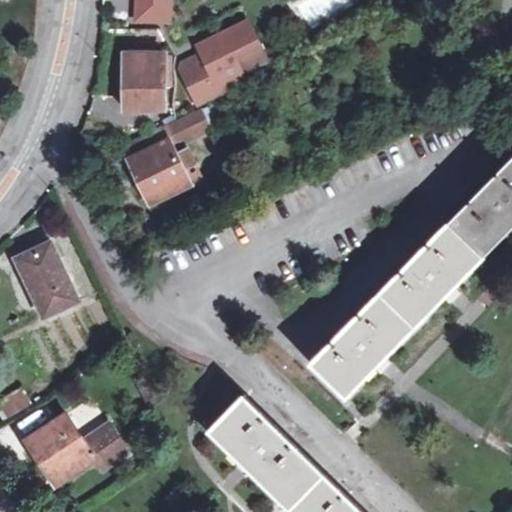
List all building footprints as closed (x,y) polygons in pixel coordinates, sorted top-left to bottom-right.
[(170,0),(138,0),(138,23),(169,24),(170,0)] [(206,51),(182,63),(202,103),(249,79),(245,71),(268,60),(249,21),(202,44),(206,51)] [(168,51),(127,50),(127,106),(168,106),(168,78),(173,79),(174,53),(168,51)] [(161,128),(127,144),(154,200),(193,180),(187,167),(197,162),(190,148),(180,153),(172,137),(161,128)] [(511,225),(511,159),(315,360),(348,392),(511,225)] [(82,296),(54,239),(19,255),(46,313),(82,296)] [(148,374),(140,378),(152,402),(159,398),(148,374)] [(0,409),(3,417),(31,408),(24,388),(0,396),(0,409)] [(369,511),(247,393),(215,426),(302,511),(369,511)] [(70,409),(29,436),(59,480),(89,461),(93,466),(103,459),(105,463),(129,447),(111,420),(87,435),(70,409)] [(476,511),(378,417),(359,438),(434,511),(476,511)]
